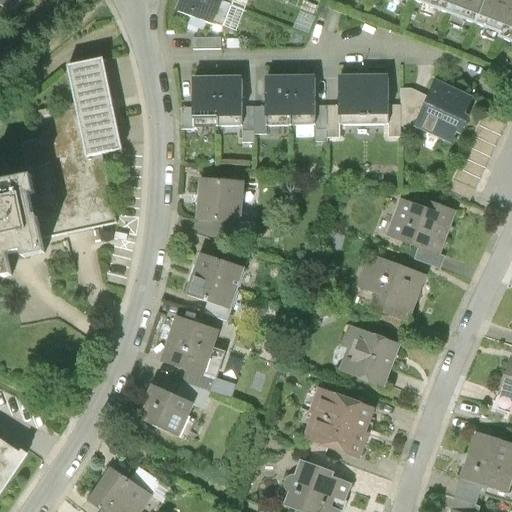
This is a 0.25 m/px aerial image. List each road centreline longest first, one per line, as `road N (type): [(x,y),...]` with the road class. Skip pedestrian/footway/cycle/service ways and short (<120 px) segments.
road 1 (residential): [(39,511),(91,434),(147,281),(159,134),(137,0)]
road 2 (unclassified): [(403,511),(445,375),(511,224)]
